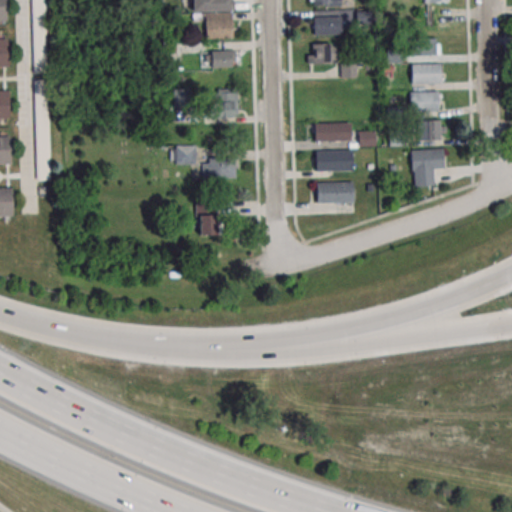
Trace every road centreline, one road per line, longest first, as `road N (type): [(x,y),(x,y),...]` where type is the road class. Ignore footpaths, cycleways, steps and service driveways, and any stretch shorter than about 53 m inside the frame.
road 1 (motorway): [(330,511),(217,473),(0,373)]
road 2 (motorway): [(511,271),(387,319),(234,349)]
road 3 (motorway): [(511,324),(352,349),(234,349)]
road 4 (residential): [(293,260),(274,234),(268,0)]
road 5 (motorway): [(234,349),(110,341),(0,311)]
road 6 (residential): [(293,260),(337,253),(501,193)]
road 7 (residential): [(24,0),(31,207)]
road 8 (motorway): [(0,430),(179,511)]
road 9 (residential): [(501,193),(488,138),(483,0)]
